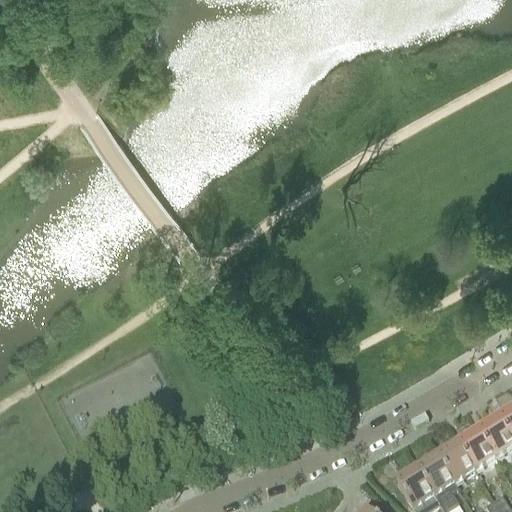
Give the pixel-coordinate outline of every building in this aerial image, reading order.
[(67,420),(96,408),(88,389),(60,400),(67,420)] [(511,415),(499,424),(511,445),(511,415)] [(511,445),(499,424),(478,436),(494,463),(511,451),(511,445)] [(478,436),(458,449),(475,475),(494,463),(478,436)] [(458,449),(439,461),(455,487),(475,475),(458,449)] [(439,461),(418,474),(439,509),(440,511),(455,511),(459,510),(451,499),(459,494),(455,487),(439,461)] [(411,511),(434,511),(438,510),(439,509),(417,474),(396,487),(411,511)] [(507,511),(501,502),(493,507),(495,511),(507,511)]
